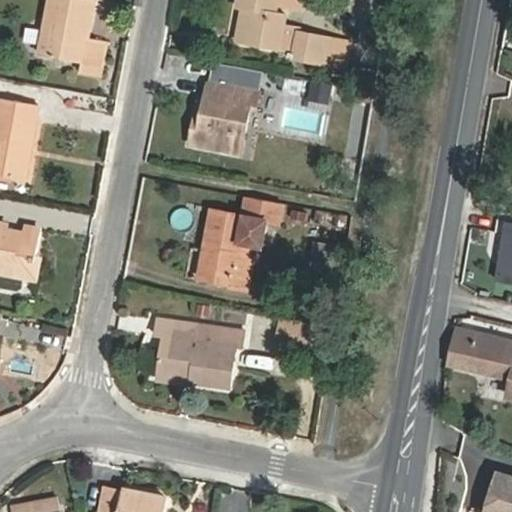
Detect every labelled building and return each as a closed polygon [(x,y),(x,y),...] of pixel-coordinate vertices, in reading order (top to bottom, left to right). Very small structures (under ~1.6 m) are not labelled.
[(89,37),(95,0),(49,0),(38,54),(84,63),(82,73),(100,76),(107,40),(89,37)] [(242,8),(236,40),(277,47),(281,47),(286,15),(275,13),(277,0),(237,0),(236,6),(242,8)] [(298,31),(295,50),(293,58),(327,64),(332,37),(298,31)] [(293,58),(295,50),(281,47),(277,47),(276,55),(293,58)] [(208,81),(203,112),(200,126),(193,125),(190,143),(241,153),(248,119),(254,120),(260,91),(208,81)] [(40,105),(0,97),(0,174),(27,179),(40,105)] [(200,126),(203,112),(196,112),(193,125),(200,126)] [(495,182),(475,179),(471,196),(471,199),(491,202),(495,182)] [(320,210),(315,232),(338,237),(343,215),(320,210)] [(252,260),(247,260),(237,258),(240,243),(245,217),(212,211),(200,277),(247,286),(252,260)] [(0,222),(0,271),(24,276),(37,278),(41,258),(35,257),(39,229),(26,227),(25,233),(7,230),(8,224),(0,222)] [(237,258),(247,260),(250,245),(240,243),(237,258)] [(24,276),(0,271),(0,286),(18,290),(23,287),(24,276)] [(280,317),(277,337),(326,347),(330,327),(280,317)] [(192,378),(192,381),(230,387),(236,345),(243,346),(244,329),(158,318),(155,334),(164,336),(159,374),(192,378)] [(511,397),(511,340),(460,329),(452,366),(511,379),(511,393),(511,397)] [(192,385),(192,381),(192,378),(159,374),(158,380),(192,385)] [(320,408),(332,410),(334,398),(322,397),(320,408)] [(486,511),(511,511),(511,475),(499,472),(486,511)] [(163,511),(167,497),(127,489),(126,492),(106,488),(101,511),(163,511)] [(53,511),(51,498),(23,503),(24,511),(53,511)] [(24,511),(23,503),(13,506),(14,511),(24,511)]
